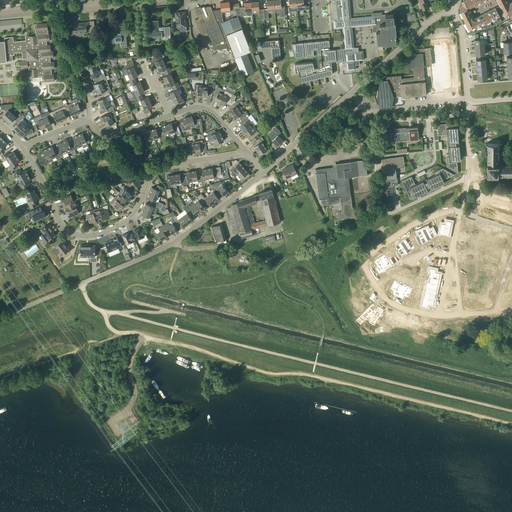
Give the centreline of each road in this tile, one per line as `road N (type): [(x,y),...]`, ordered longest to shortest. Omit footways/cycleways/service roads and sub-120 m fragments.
road 1 (residential): [(246,152),(162,168),(123,222),(81,236),(59,222),(22,147)]
road 2 (residential): [(0,319),(168,246),(264,171)]
road 3 (residential): [(467,178),(384,213),(370,112)]
